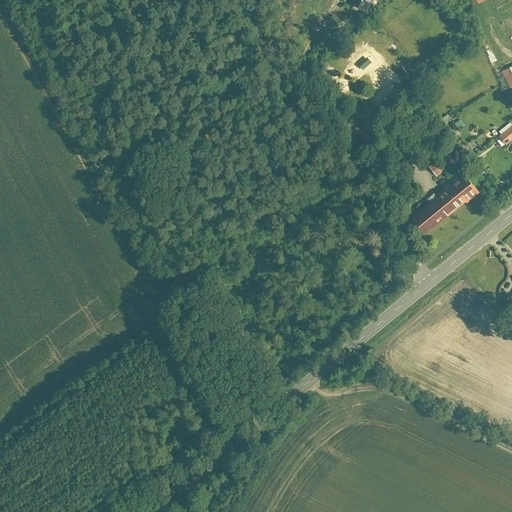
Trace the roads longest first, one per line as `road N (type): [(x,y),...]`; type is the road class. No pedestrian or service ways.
road 1 (tertiary): [(511,216),(153,511)]
road 2 (track): [(313,380),(329,397),(355,387),(382,389),(511,451)]
